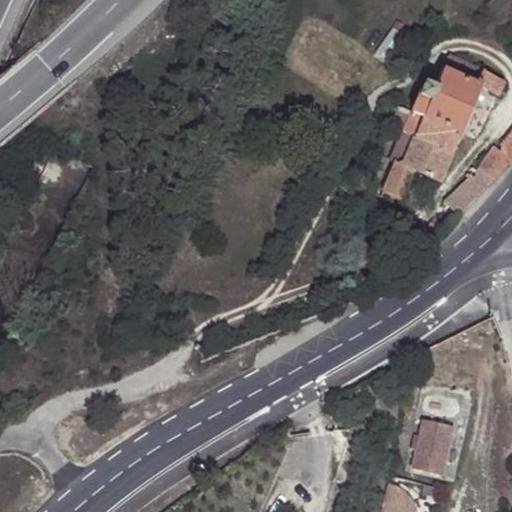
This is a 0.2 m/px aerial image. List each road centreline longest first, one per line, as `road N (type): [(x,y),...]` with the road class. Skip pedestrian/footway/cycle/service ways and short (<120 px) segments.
road 1 (tertiary): [(470,232),(401,298),(169,435),(70,511)]
road 2 (tertiary): [(115,511),(409,328),(469,279)]
road 3 (motorway): [(0,112),(123,0)]
